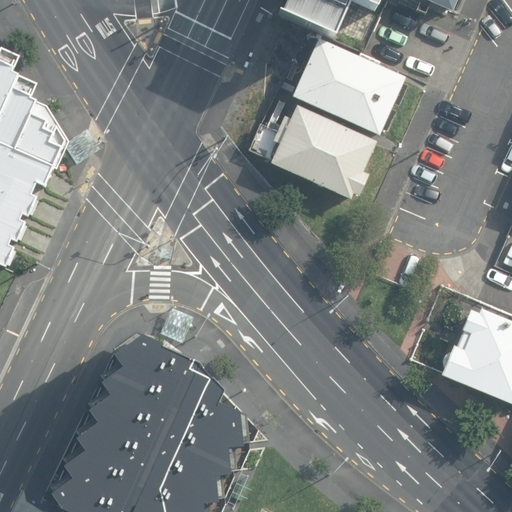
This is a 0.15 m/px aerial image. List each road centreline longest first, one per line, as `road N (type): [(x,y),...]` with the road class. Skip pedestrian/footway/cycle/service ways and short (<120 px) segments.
road 1 (trunk): [(299,335),(160,284),(97,301),(55,332)]
road 2 (trunk): [(485,511),(299,335)]
road 3 (trunk): [(299,335),(144,148)]
road 4 (secondary): [(144,148),(55,332)]
road 5 (trunk): [(144,148),(46,0)]
road 6 (residential): [(511,64),(443,218)]
road 7 (secondary): [(214,0),(144,148)]
road 8 (secondary): [(55,332),(0,449)]
